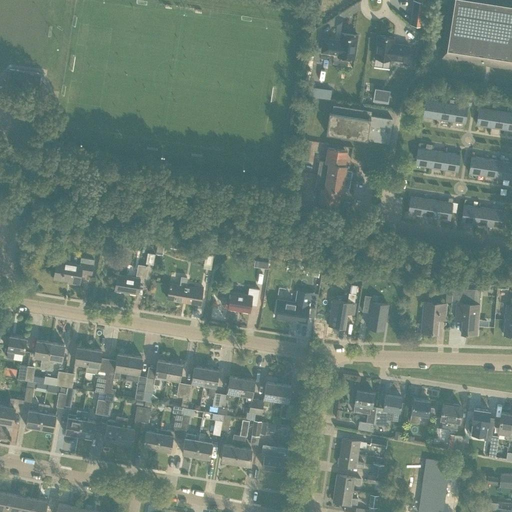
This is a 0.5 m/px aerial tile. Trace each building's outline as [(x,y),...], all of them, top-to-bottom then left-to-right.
[(416,0),(415,0),(412,25),(422,26),(425,1),(416,0)] [(511,68),(511,0),(449,0),(441,57),(511,68)] [(335,41),(336,40),(323,38),(321,51),(338,54),(337,56),(354,58),(357,35),(341,32),(339,42),(335,41)] [(393,37),(377,34),(374,57),(390,59),(390,58),(407,61),(409,45),(396,44),(396,45),(392,44),(393,37)] [(365,89),(363,100),(389,104),(390,99),(382,98),(383,92),(365,89)] [(423,116),(437,118),(439,101),(425,99),(423,116)] [(437,118),(451,120),(453,103),(439,101),(437,118)] [(467,106),(453,103),(451,120),(464,122),(467,106)] [(388,142),(392,119),(371,115),(371,111),(333,105),(332,112),(330,112),(326,133),(367,140),(367,139),(388,142)] [(476,124),(490,126),(493,110),(479,107),(476,124)] [(490,126),(504,128),(507,112),(493,110),(490,126)] [(319,161),(317,173),(347,178),(350,179),(352,171),(349,170),(346,170),(346,165),(345,164),(347,151),(327,148),(327,153),(325,162),(319,161)] [(415,164),(429,167),(432,150),(418,148),(415,164)] [(429,167),(443,169),(446,152),(432,150),(429,167)] [(459,154),(446,152),(443,169),(457,171),(459,154)] [(469,173),(483,175),(485,158),(471,156),(469,173)] [(483,175),(497,177),(499,160),(485,158),(483,175)] [(511,168),(511,162),(499,160),(497,177),(510,179),(511,168)] [(317,173),(315,186),(321,187),(320,196),(319,202),(338,205),(341,191),(342,191),(343,186),(346,186),(349,187),(350,179),(347,178),(317,173)] [(74,202),(78,195),(71,192),(67,199),(74,202)] [(149,194),(135,195),(135,204),(133,204),(133,215),(150,214),(149,194)] [(408,213),(422,215),(424,198),(410,196),(408,213)] [(422,215),(436,217),(438,200),(424,198),(422,215)] [(450,202),(438,200),(436,217),(449,219),(452,205),(456,206),(456,200),(451,199),(450,202)] [(461,221),(475,223),(478,206),(464,204),(461,221)] [(475,223),(489,225),(492,209),(478,206),(475,223)] [(505,211),(492,209),(489,225),(503,228),(505,211)] [(327,242),(331,246),(337,241),(334,237),(327,242)] [(146,250),(144,261),(151,263),(153,252),(146,250)] [(70,282),(79,284),(81,272),(92,274),(94,259),(81,257),(80,264),(56,260),(53,277),(71,280),(70,282)] [(115,290),(137,293),(139,280),(146,282),(148,265),(138,264),(136,277),(117,274),(115,290)] [(308,264),(306,274),(319,276),(320,266),(308,264)] [(167,298),(200,304),(203,286),(196,285),(196,287),(186,286),(187,277),(181,276),(180,285),(169,283),(167,298)] [(328,324),(344,327),(347,312),(353,313),(355,303),(354,302),(357,285),(350,284),(349,292),(347,301),(332,299),(328,324)] [(445,301),(451,302),(452,287),(444,286),(443,292),(446,293),(445,301)] [(228,308),(249,312),(250,304),(257,305),(259,289),(249,287),(248,294),(231,292),(230,299),(225,298),(222,300),(221,304),(223,306),(229,307),(228,308)] [(473,303),(474,289),(452,287),(451,302),(452,302),(452,299),(458,300),(458,302),(457,302),(456,314),(462,314),(460,332),(477,334),(479,304),(473,303)] [(275,316),(306,321),(308,305),(307,305),(309,292),(298,291),(296,303),(277,300),(275,316)] [(367,327),(383,329),(387,304),(372,301),(373,296),(365,295),(363,311),(370,312),(367,327)] [(421,331),(437,332),(438,315),(445,315),(446,303),(423,301),(421,331)] [(23,352),(26,337),(10,335),(7,349),(8,349),(7,357),(13,358),(15,350),(23,352)] [(40,368),(46,369),(50,341),(36,339),(34,355),(42,357),(40,368)] [(64,344),(50,341),(46,369),(52,370),(53,363),(50,363),(51,358),(61,360),(64,344)] [(74,362),(87,364),(89,348),(77,346),(74,362)] [(87,364),(85,371),(98,373),(101,350),(89,348),(87,364)] [(121,370),(127,371),(129,354),(117,352),(114,371),(106,369),(104,384),(103,391),(111,393),(114,378),(119,378),(121,370)] [(142,356),(129,354),(127,371),(126,377),(138,379),(142,356)] [(160,376),(167,377),(170,361),(157,359),(156,367),(148,366),(147,376),(144,390),(152,392),(154,383),(159,384),(160,376)] [(182,363),(170,361),(167,377),(179,379),(182,363)] [(27,365),(20,363),(17,379),(25,380),(27,365)] [(25,380),(32,381),(35,366),(27,365),(25,380)] [(191,381),(203,384),(206,367),(194,365),(191,381)] [(212,406),(218,407),(221,393),(215,392),(218,369),(206,367),(203,384),(210,385),(208,395),(213,396),(212,406)] [(106,369),(99,368),(97,382),(104,384),(106,369)] [(66,371),(58,370),(55,384),(64,385),(66,371)] [(72,387),(74,373),(66,371),(64,385),(72,387)] [(147,376),(140,375),(137,389),(144,390),(147,376)] [(233,392),(239,393),(242,377),(230,375),(227,394),(221,393),(218,407),(225,408),(226,399),(232,400),(233,392)] [(254,379),(242,377),(239,393),(246,395),(245,400),(251,401),(254,379)] [(185,382),(178,381),(176,396),(183,397),(185,382)] [(269,398),(276,399),(278,383),(266,381),(263,399),(257,398),(255,413),(261,414),(263,405),(268,406),(269,398)] [(189,398),(191,383),(185,382),(183,397),(189,398)] [(290,385),(278,383),(276,399),(282,400),(279,417),(292,419),(294,405),(287,404),(290,385)] [(34,387),(26,385),(24,399),(23,400),(31,402),(34,387)] [(358,428),(373,431),(374,424),(377,407),(372,406),(374,392),(356,389),(353,411),(367,413),(366,421),(359,420),(358,428)] [(66,393),(58,391),(56,406),(63,407),(66,393)] [(102,414),(105,393),(98,392),(95,413),(102,414)] [(73,394),(66,393),(63,407),(70,408),(73,394)] [(118,395),(105,393),(102,414),(109,415),(111,401),(116,402),(118,395)] [(383,407),(377,407),(374,424),(386,426),(389,408),(399,410),(401,396),(385,394),(383,407)] [(0,420),(12,423),(14,410),(22,411),(23,400),(24,399),(10,397),(9,406),(0,404),(0,420)] [(257,398),(252,397),(250,411),(246,411),(245,418),(253,419),(254,419),(255,413),(257,398)] [(244,410),(245,398),(236,398),(235,409),(244,410)] [(413,398),(411,412),(410,421),(419,423),(420,414),(427,415),(428,414),(432,414),(434,413),(435,409),(434,407),(429,406),(430,401),(413,398)] [(26,425),(39,428),(44,403),(38,402),(37,411),(29,409),(26,425)] [(442,402),(440,417),(435,416),(434,426),(448,429),(448,427),(457,428),(458,421),(461,406),(442,402)] [(50,404),(44,403),(39,428),(53,430),(56,414),(48,412),(50,404)] [(144,406),(137,405),(134,420),(141,421),(144,406)] [(144,406),(141,421),(148,422),(151,407),(144,406)] [(470,422),(469,432),(475,433),(476,427),(478,428),(479,424),(487,425),(486,434),(485,439),(490,440),(491,435),(492,435),(494,419),(494,417),(488,416),(489,410),(473,408),(471,422),(470,422)] [(68,416),(65,432),(78,435),(83,410),(76,409),(75,417),(68,416)] [(89,411),(83,410),(78,435),(92,437),(95,421),(87,419),(89,411)] [(183,413),(176,412),(173,426),(180,427),(183,413)] [(511,413),(501,412),(498,432),(505,434),(504,438),(509,439),(511,419),(511,413)] [(189,414),(183,413),(180,427),(187,429),(189,414)] [(223,413),(222,420),(220,429),(221,429),(228,430),(230,415),(223,413)] [(104,439),(117,441),(122,416),(121,416),(116,415),(115,421),(107,419),(107,423),(104,439)] [(128,417),(122,416),(117,441),(131,444),(134,427),(126,426),(128,417)] [(242,418),(240,434),(245,435),(246,436),(249,420),(242,418)] [(220,435),(221,429),(220,429),(222,420),(215,419),(212,433),(220,435)] [(261,420),(254,419),(253,419),(251,434),(259,435),(259,432),(261,420)] [(261,420),(259,432),(269,433),(269,430),(274,431),(275,423),(261,420)] [(143,446),(156,448),(160,428),(154,427),(154,431),(146,430),(143,446)] [(173,431),(160,428),(156,448),(170,451),(173,431)] [(199,432),(195,455),(209,457),(212,441),(204,440),(206,434),(199,432)] [(185,433),(182,453),(195,455),(199,435),(185,433)] [(221,459),(235,462),(239,434),(233,433),(232,440),(235,440),(234,445),(224,443),(221,459)] [(463,435),(449,433),(447,448),(461,450),(463,435)] [(240,434),(239,434),(235,462),(248,464),(251,448),(241,446),(242,441),(244,442),(245,435),(240,434)] [(492,435),(489,455),(495,456),(498,436),(492,435)] [(342,437),(340,451),(358,453),(359,446),(366,447),(367,441),(360,440),(342,437)] [(387,440),(371,437),(369,445),(385,447),(387,440)] [(288,448),(263,444),(262,453),(264,453),(262,467),(281,469),(283,456),(287,457),(288,448)] [(357,461),(358,453),(340,451),(338,464),(356,467),(356,466),(363,468),(363,462),(357,461)] [(373,463),(371,474),(382,476),(384,464),(373,463)] [(337,474),(334,488),(352,490),(353,483),(360,484),(361,478),(354,477),(337,474)] [(382,476),(367,474),(366,482),(381,484),(382,476)] [(511,474),(501,474),(500,486),(511,486),(511,474)] [(351,497),(352,490),(334,488),(332,501),(350,503),(357,504),(358,498),(351,497)] [(0,511),(5,511),(9,493),(0,491),(0,507),(3,508),(2,511),(1,511),(0,511)] [(9,511),(10,510),(19,511),(22,496),(9,493),(5,511),(9,511)] [(379,495),(370,494),(368,506),(377,507),(379,495)] [(31,511),(34,498),(22,496),(19,511),(22,511),(31,511)] [(34,498),(31,511),(44,511),(47,500),(34,498)] [(498,501),(482,500),(481,511),(487,511),(488,509),(497,510),(498,501)] [(69,511),(71,505),(58,503),(56,511),(69,511)]
